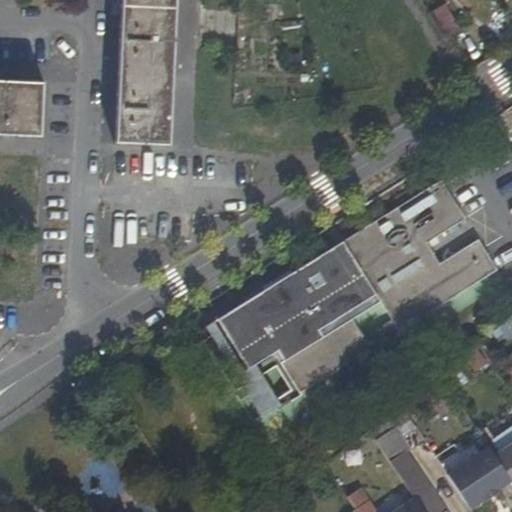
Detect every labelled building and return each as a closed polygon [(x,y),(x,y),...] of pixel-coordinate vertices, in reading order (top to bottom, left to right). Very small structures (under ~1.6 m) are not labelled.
[(0,0),(0,132),(40,135),(42,80),(0,77),(0,0),(118,0),(112,137),(170,140),(177,0),(0,0)] [(459,35),(445,10),(430,19),(444,43),(459,35)] [(320,246),(207,323),(238,369),(270,351),(291,391),(366,348),(349,320),(374,303),(394,328),(492,270),(475,243),(436,262),(422,242),(459,221),(438,182),(341,241),(320,246)] [(511,312),(489,329),(500,345),(511,336),(511,312)] [(401,406),(370,432),(393,466),(408,456),(413,452),(405,442),(399,432),(411,423),(401,406)] [(399,432),(405,442),(419,434),(411,423),(399,432)] [(511,448),(498,457),(511,477),(511,448)] [(450,479),(472,511),(474,511),(490,501),(487,497),(498,489),(501,493),(511,486),(511,477),(498,457),(492,449),(450,479)] [(447,511),(408,456),(393,466),(418,502),(425,511),(447,511)] [(377,511),(363,492),(352,500),(359,511),(377,511)] [(404,511),(425,511),(418,502),(404,511)]
